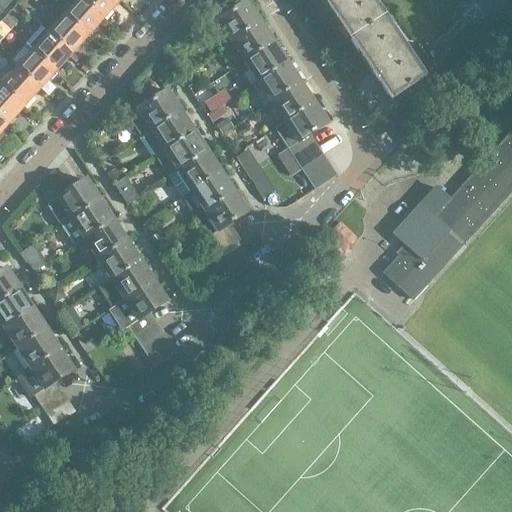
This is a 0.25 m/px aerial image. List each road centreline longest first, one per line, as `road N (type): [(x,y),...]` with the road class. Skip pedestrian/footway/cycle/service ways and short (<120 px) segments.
road 1 (residential): [(373,149),(164,383),(106,405)]
road 2 (track): [(147,511),(364,272)]
road 3 (residential): [(7,191),(181,0)]
road 4 (residential): [(373,149),(266,0)]
